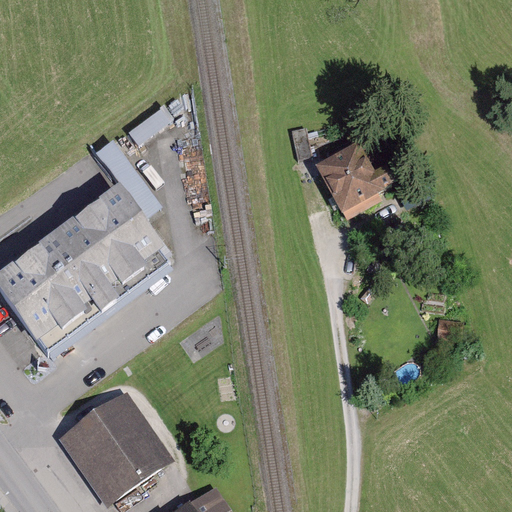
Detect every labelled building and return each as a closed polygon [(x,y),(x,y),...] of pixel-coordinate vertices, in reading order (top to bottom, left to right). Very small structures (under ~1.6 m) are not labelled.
[(165,107),(136,124),(143,137),(173,119),(165,107)] [(306,133),(292,135),(297,163),(311,161),(306,133)] [(383,145),(320,179),(347,228),(410,195),(383,145)] [(172,269),(121,201),(0,291),(0,313),(42,367),(116,311),(172,269)] [(460,326),(441,325),(438,344),(457,347),(460,326)] [(116,511),(177,471),(128,402),(65,445),(108,511),(116,511)] [(228,511),(219,495),(193,511),(228,511)]
